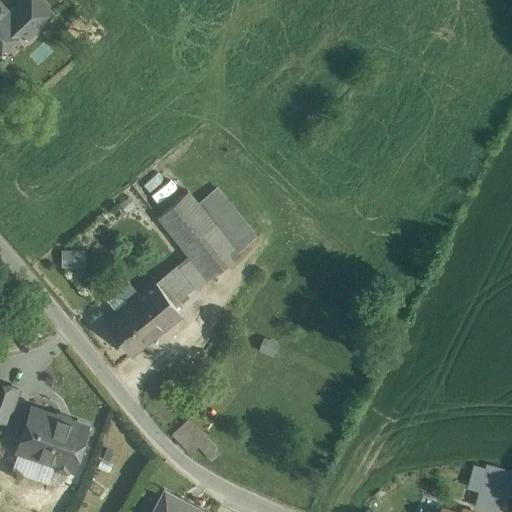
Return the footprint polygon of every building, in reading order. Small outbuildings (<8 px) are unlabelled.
[(39,0),(19,0),(8,11),(21,26),(20,27),(27,34),(51,12),(39,0)] [(0,3),(0,45),(20,27),(21,26),(8,11),(0,3)] [(198,203),(187,190),(157,216),(188,255),(207,279),(237,252),(198,203)] [(254,239),(240,222),(214,190),(198,203),(237,252),(254,239)] [(188,255),(155,281),(174,305),(207,279),(188,255)] [(155,281),(106,321),(131,352),(145,340),(180,312),(174,305),(155,281)] [(278,345),(262,339),(257,352),(273,358),(278,345)] [(145,340),(131,352),(137,360),(152,349),(145,340)] [(17,389),(0,382),(0,418),(6,421),(17,389)] [(87,427),(31,407),(22,432),(17,433),(13,443),(17,448),(16,450),(55,463),(55,468),(66,472),(70,468),(73,469),(87,427)] [(188,420),(172,435),(190,455),(197,448),(211,463),(221,455),(188,420)] [(485,480),(477,504),(497,510),(509,469),(490,464),(488,468),(485,480)] [(488,468),(475,465),(472,476),(485,480),(488,468)] [(204,511),(165,491),(152,511),(204,511)]
